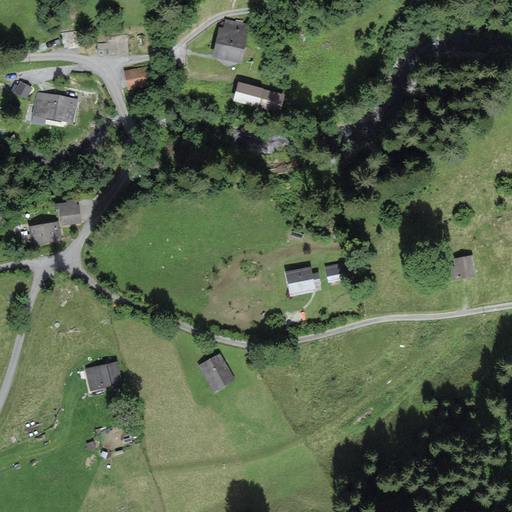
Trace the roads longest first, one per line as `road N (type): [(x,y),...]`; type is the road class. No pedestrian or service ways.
road 1 (unclassified): [(47,265),(72,268),(121,301),(244,344),(511,305)]
road 2 (track): [(306,0),(220,18),(171,53),(103,70)]
road 3 (unclassified): [(122,103),(135,133),(133,163),(73,250),(47,265)]
road 4 (unclassified): [(47,265),(0,403)]
road 5 (unclassified): [(122,103),(90,60),(0,60)]
